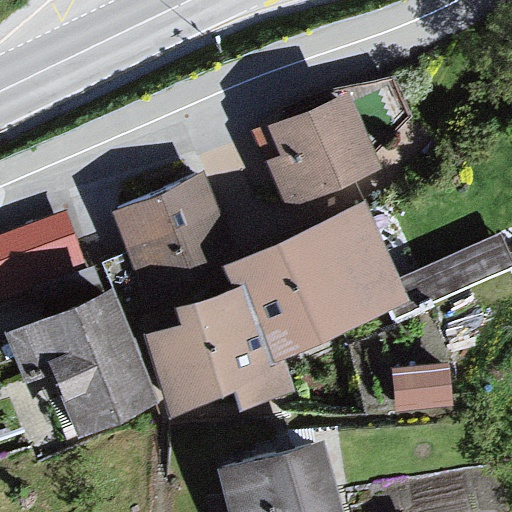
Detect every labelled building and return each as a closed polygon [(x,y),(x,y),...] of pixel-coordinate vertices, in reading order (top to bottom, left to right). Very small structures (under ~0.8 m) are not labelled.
[(348,93),(266,126),(278,156),(265,161),(284,209),(380,169),(348,93)] [(106,210),(145,333),(178,323),(175,306),(231,287),(222,265),(241,257),(204,172),(106,210)] [(241,257),(222,265),(231,287),(242,283),(274,363),(286,358),(405,301),(362,202),(241,257)] [(65,211),(0,233),(0,295),(84,266),(65,211)] [(511,243),(499,215),(404,259),(420,295),(511,252),(511,243)] [(242,283),(231,287),(175,306),(178,323),(145,333),(173,417),(235,391),(241,410),(294,393),(286,358),(274,363),(242,283)] [(112,284),(4,331),(26,382),(52,370),(82,440),(164,404),(112,284)] [(441,369),(382,371),(384,411),(443,409),(441,369)] [(340,511),(322,431),(215,456),(227,511),(340,511)]
